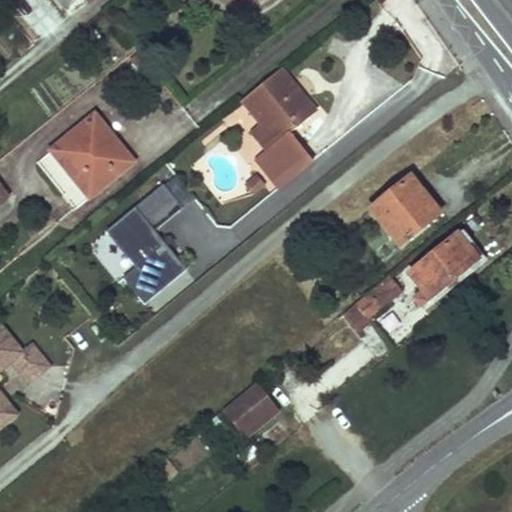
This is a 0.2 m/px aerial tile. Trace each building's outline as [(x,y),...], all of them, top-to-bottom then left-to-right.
[(399,36),(372,46),(385,83),(413,73),(399,36)] [(277,144),(267,153),(257,160),(280,188),(312,162),(289,134),(317,112),(305,98),(300,102),(288,88),(294,83),(281,68),(242,101),(262,125),(277,144)] [(305,98),(294,83),(288,88),(300,102),(305,98)] [(95,117),(50,152),(88,200),(132,164),(95,117)] [(277,144),(262,125),(251,133),(267,153),(277,144)] [(411,177),(371,210),(401,247),(441,214),(411,177)] [(126,276),(147,302),(190,267),(163,235),(159,239),(153,232),(158,229),(186,206),(166,182),(109,229),(139,265),(126,276)] [(159,239),(163,235),(158,229),(153,232),(159,239)] [(479,261),(459,234),(410,273),(425,292),(415,299),(421,306),(427,302),(426,301),(430,298),(431,299),(479,261)] [(392,277),(357,305),(368,318),(403,291),(392,277)] [(368,318),(357,305),(344,315),(356,331),(370,321),(368,318)] [(375,357),(389,348),(373,324),(359,333),(375,357)] [(0,329),(0,413),(1,413),(0,411),(0,369),(10,361),(28,383),(47,367),(29,345),(20,353),(0,329)] [(255,384),(225,408),(247,437),(277,413),(255,384)] [(0,424),(14,413),(0,395),(0,411),(1,413),(0,413),(0,424)] [(244,465),(248,471),(264,458),(260,453),(244,465)] [(164,458),(150,470),(162,486),(177,475),(164,458)]
